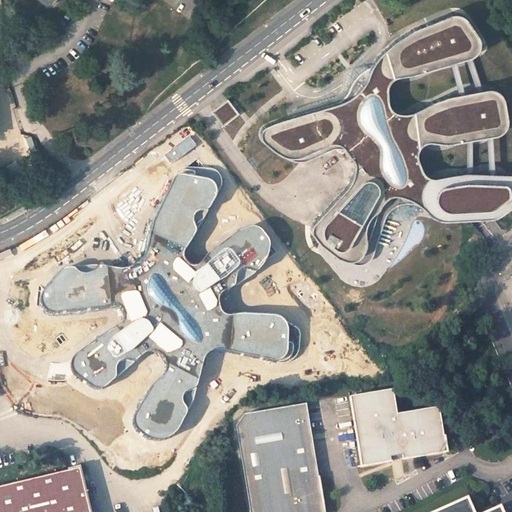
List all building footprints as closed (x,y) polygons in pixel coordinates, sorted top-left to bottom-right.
[(329,103),(262,126),(260,131),(261,136),(277,148),(285,151),(295,152),(321,140),(337,138),(344,147),(350,159),(350,172),(343,184),(325,210),(319,217),(316,221),(311,226),(309,230),(310,234),(321,245),(335,256),(347,262),(361,264),(366,262),(373,255),(378,242),(385,215),(390,209),(398,206),(410,205),(419,204),(431,213),(488,211),(495,208),(508,198),(511,193),(511,173),(510,169),(507,168),(482,166),(453,167),(426,173),(419,168),(415,162),(412,149),(412,142),(415,137),(432,135),(456,134),(477,131),(490,130),(495,126),(500,120),(502,111),(501,100),(496,90),(490,84),(483,84),(459,88),(442,92),(424,99),(414,104),(404,108),(397,108),(389,107),(385,104),(383,98),(382,88),(382,78),(387,72),(401,69),(467,49),(470,45),(474,40),(474,35),(464,17),(453,10),(410,26),(380,47),(367,63),(358,84),(346,95),(329,103)] [(226,98),(209,110),(220,125),(236,114),(226,98)] [(388,388),(343,396),(355,466),(385,460),(384,456),(396,454),(397,458),(442,450),(434,406),(393,413),(388,388)] [(299,404),(237,415),(229,427),(246,511),(321,511),(314,477),(311,477),(304,443),(307,442),(299,404)] [(0,511),(88,511),(78,468),(0,485),(0,511)] [(498,511),(496,506),(482,511),(469,511),(463,498),(431,511),(498,511)]
